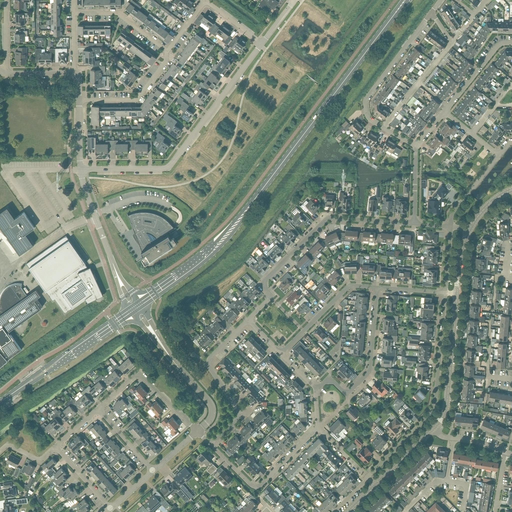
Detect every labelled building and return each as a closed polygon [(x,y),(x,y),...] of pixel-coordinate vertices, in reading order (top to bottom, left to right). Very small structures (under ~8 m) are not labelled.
[(126,9),(125,10),(129,14),(134,7),(137,4),(132,0),(130,4),(128,6),(126,9)] [(180,6),(183,8),(188,0),(180,0),(180,1),(179,0),(176,0),(172,5),(177,9),(180,6)] [(189,0),(188,0),(183,8),(185,10),(182,13),(188,17),(193,10),(190,8),(194,3),(189,0)] [(263,7),(266,9),(268,7),(271,4),(275,7),(280,0),(279,0),(269,0),(267,3),(263,0),(262,0),(259,5),(262,8),(263,7)] [(134,7),(129,14),(133,17),(139,10),(141,7),(137,4),(134,7)] [(441,12),(444,17),(451,13),(448,8),(441,12)] [(133,17),(138,20),(143,13),(139,10),(133,17)] [(138,20),(142,23),(147,17),(143,13),(138,20)] [(202,22),(205,24),(211,16),(206,13),(202,18),(199,16),(194,23),(199,26),(202,22)] [(444,17),(447,22),(454,17),(451,13),(444,17)] [(15,14),(15,22),(17,22),(17,25),(25,25),(25,18),(28,17),(28,14),(15,14)] [(208,30),(210,32),(214,27),(212,25),(216,20),(211,16),(205,24),(209,28),(208,30)] [(142,23),(146,27),(152,20),(147,17),(142,23)] [(152,20),(146,27),(151,30),(156,23),(158,20),(154,17),(152,20)] [(447,22),(450,26),(457,22),(454,17),(447,22)] [(482,27),(489,32),(490,30),(492,30),(492,23),(491,23),(491,17),(486,17),(486,23),(483,27),(482,27)] [(156,23),(151,30),(155,33),(160,26),(163,23),(158,20),(156,23)] [(457,22),(450,26),(453,31),(460,26),(457,22)] [(217,34),(220,36),(226,28),(222,24),(218,30),(214,27),(210,32),(216,36),(217,34)] [(155,33),(159,37),(165,30),(160,26),(155,33)] [(482,27),(479,31),(486,36),(489,32),(482,27)] [(226,28),(220,36),(224,38),(222,41),(227,45),(231,40),(227,37),(231,32),(226,28)] [(159,37),(164,40),(169,33),(165,30),(159,37)] [(15,34),(15,41),(25,41),(25,36),(27,36),(27,31),(21,31),(21,34),(15,34)] [(425,37),(429,40),(434,34),(430,31),(425,37)] [(486,36),(479,31),(476,36),(483,41),(486,36)] [(117,39),(121,42),(126,35),(122,32),(117,39)] [(169,33),(164,40),(168,43),(173,36),(169,33)] [(196,33),(193,37),(200,42),(202,44),(205,40),(196,33)] [(429,40),(433,44),(438,37),(434,34),(429,40)] [(121,42),(126,45),(131,39),(126,35),(121,42)] [(476,36),(473,40),(481,46),(484,41),(483,41),(476,36)] [(193,37),(190,41),(196,47),(200,42),(193,37)] [(245,47),(243,46),(246,43),(241,39),(239,41),(238,40),(238,39),(235,37),(228,46),(232,48),(232,47),(235,49),(239,52),(241,49),(242,50),(245,47)] [(433,44),(438,47),(443,40),(438,37),(433,44)] [(126,45),(130,49),(135,42),(131,39),(126,45)] [(443,40),(438,47),(442,50),(447,44),(443,40)] [(473,40),(470,45),(478,50),(481,46),(473,40)] [(190,41),(186,46),(193,51),(196,47),(190,41)] [(130,49),(134,52),(139,45),(135,42),(130,49)] [(134,52),(139,55),(144,48),(139,45),(134,52)] [(470,45),(467,49),(475,55),(478,50),(470,45)] [(186,46),(183,50),(190,55),(193,51),(186,46)] [(84,53),(83,53),(83,57),(95,57),(99,57),(99,53),(99,47),(95,47),(90,48),(90,51),(84,51),(84,53)] [(17,58),(17,64),(25,64),(25,53),(27,53),(27,48),(19,48),(19,52),(15,52),(15,58),(17,58)] [(139,55),(143,59),(148,52),(144,48),(139,55)] [(415,48),(411,52),(418,57),(421,53),(415,48)] [(452,48),(448,52),(452,55),(453,56),(457,52),(455,51),(452,48)] [(45,64),(45,53),(41,53),(41,49),(35,49),(35,56),(39,56),(39,64),(45,64)] [(49,53),(45,53),(45,64),(52,63),(52,56),(55,56),(55,49),(49,49),(49,53)] [(67,49),(55,49),(55,56),(59,56),(59,63),(66,63),(66,53),(67,53),(67,49)] [(475,55),(467,49),(463,54),(471,59),(475,55)] [(183,50),(180,54),(187,59),(190,55),(183,50)] [(223,59),(220,63),(228,69),(232,64),(229,62),(230,61),(227,59),(229,56),(225,53),(221,51),(219,54),(221,55),(220,57),(223,59)] [(432,54),(430,57),(432,58),(435,60),(437,57),(439,54),(435,51),(432,54)] [(505,51),(501,55),(507,60),(508,58),(510,58),(510,51),(505,51)] [(143,59),(147,62),(152,55),(148,52),(143,59)] [(411,52),(408,57),(415,62),(418,57),(411,52)] [(180,54),(177,59),(183,64),(187,59),(180,54)] [(152,55),(147,62),(152,65),(157,58),(152,55)] [(501,55),(498,59),(504,64),(507,60),(501,55)] [(95,57),(83,57),(83,61),(84,61),(84,63),(90,63),(90,66),(99,66),(99,61),(95,61),(95,57)] [(408,57),(405,61),(411,66),(415,62),(408,57)] [(177,59),(173,63),(180,68),(183,64),(177,59)] [(465,59),(462,63),(469,69),(473,65),(465,59)] [(504,64),(498,59),(495,64),(500,68),(504,64)] [(405,61),(402,65),(408,70),(411,66),(405,61)] [(129,72),(126,75),(134,81),(138,77),(135,74),(135,73),(133,73),(130,71),(132,68),(125,62),(122,67),(129,72)] [(173,63),(170,67),(177,72),(180,74),(183,70),(180,68),(173,63)] [(214,64),(211,68),(216,72),(218,70),(221,72),(222,71),(225,73),(228,69),(220,63),(217,66),(214,64)] [(462,63),(459,68),(466,74),(469,69),(462,63)] [(492,63),(488,68),(496,74),(499,70),(492,63)] [(402,65),(398,70),(405,75),(408,70),(402,65)] [(90,70),(91,77),(102,77),(102,73),(105,72),(105,66),(97,66),(97,70),(90,70)] [(170,67),(167,72),(174,77),(177,72),(170,67)] [(211,73),(207,78),(216,85),(219,80),(216,77),(217,76),(215,75),(216,72),(211,68),(209,71),(211,73)] [(459,68),(455,72),(462,77),(463,78),(466,74),(459,68)] [(488,68),(485,72),(492,78),(496,74),(488,68)] [(405,75),(398,70),(395,74),(401,79),(405,75)] [(167,72),(164,76),(170,81),(174,77),(167,72)] [(462,77),(455,72),(452,76),(458,82),(462,77)] [(482,76),(481,76),(489,82),(492,78),(485,72),(486,73),(483,77),(482,76)] [(134,81),(126,75),(124,79),(122,77),(119,80),(124,83),(126,87),(128,84),(130,86),(134,81)] [(393,75),(390,80),(396,84),(400,80),(393,75)] [(164,76),(160,80),(167,85),(170,81),(164,76)] [(481,76),(478,81),(486,87),(489,82),(481,76)] [(102,77),(91,77),(91,83),(97,83),(97,87),(105,87),(105,81),(102,81),(102,77)] [(201,82),(199,84),(204,88),(206,86),(208,88),(209,86),(213,89),(216,85),(207,78),(203,84),(201,82)] [(450,78),(447,82),(455,88),(458,84),(450,78)] [(167,85),(160,80),(157,85),(164,90),(167,85)] [(390,80),(386,84),(393,89),(396,84),(390,80)] [(444,86),(443,86),(451,92),(455,88),(447,82),(446,83),(444,81),(441,84),(444,86)] [(486,87),(478,81),(474,85),(482,91),(486,87)] [(198,91),(196,95),(204,101),(208,96),(202,91),(204,88),(199,84),(195,89),(198,91)] [(386,84),(383,88),(390,93),(393,89),(386,84)] [(440,91),(447,96),(448,97),(451,92),(443,86),(440,91)] [(155,87),(152,91),(159,96),(162,92),(155,87)] [(417,90),(416,92),(420,95),(424,90),(421,87),(420,87),(417,90)] [(474,87),(471,91),(478,97),(482,93),(474,87)] [(383,88),(380,92),(386,97),(390,93),(383,88)] [(152,91),(149,96),(156,101),(159,96),(152,91)] [(447,96),(440,91),(437,95),(443,100),(447,96)] [(471,91),(467,96),(475,102),(478,97),(471,91)] [(204,101),(196,95),(192,92),(190,95),(191,96),(187,100),(192,104),(195,101),(200,106),(204,101)] [(380,92),(377,97),(381,100),(383,102),(386,97),(380,92)] [(149,96),(145,100),(152,105),(156,101),(149,96)] [(467,96),(464,100),(472,106),(474,108),(477,104),(475,102),(467,96)] [(180,97),(176,101),(180,104),(181,105),(180,107),(179,108),(182,110),(184,112),(182,116),(184,118),(188,121),(194,114),(186,108),(188,105),(184,102),(183,101),(184,100),(180,97)] [(372,103),(373,107),(379,106),(378,104),(381,100),(377,97),(372,103)] [(430,103),(437,108),(440,104),(433,99),(430,103)] [(6,134),(20,134),(20,129),(39,129),(39,141),(61,140),(61,121),(44,121),(44,102),(18,102),(18,100),(7,100),(8,122),(5,122),(6,134)] [(145,100),(142,104),(149,109),(152,105),(145,100)] [(460,104),(461,105),(468,110),(472,106),(464,100),(460,104)] [(430,103),(427,107),(433,112),(434,112),(437,108),(430,103)] [(142,104),(140,107),(145,115),(146,118),(151,112),(150,110),(149,109),(142,104)] [(424,105),(421,109),(424,112),(431,117),(434,113),(434,112),(433,112),(427,107),(424,105)] [(461,105),(458,109),(465,115),(468,110),(461,105)] [(99,107),(99,106),(92,106),(92,114),(91,114),(91,117),(92,117),(92,124),(93,124),(93,129),(98,129),(98,127),(96,127),(96,124),(100,124),(99,119),(99,116),(99,107)] [(374,112),(379,116),(383,111),(379,108),(379,106),(373,107),(374,112)] [(383,111),(379,116),(384,119),(387,116),(389,117),(391,114),(384,109),(383,111)] [(424,112),(421,109),(418,113),(421,116),(428,121),(431,117),(424,112)] [(465,115),(458,109),(455,113),(461,119),(465,115)] [(492,114),(490,116),(495,120),(497,118),(501,114),(496,110),(494,111),(492,114)] [(418,113),(414,119),(417,121),(424,127),(427,122),(423,119),(420,117),(421,116),(418,113)] [(169,132),(176,137),(182,130),(174,124),(176,121),(170,117),(168,120),(169,121),(168,123),(170,125),(170,126),(172,128),(169,132)] [(400,120),(396,117),(389,125),(394,128),(399,122),(398,122),(400,120)] [(410,122),(420,130),(419,130),(420,131),(424,127),(417,121),(414,119),(411,123),(410,122)] [(350,129),(352,131),(360,124),(356,120),(351,125),(346,121),(341,125),(342,126),(344,128),(347,131),(350,130),(350,129)] [(410,122),(407,126),(416,134),(419,130),(420,130),(410,122)] [(446,123),(443,127),(451,134),(454,136),(459,130),(454,126),(452,128),(446,123)] [(360,124),(352,131),(354,133),(354,134),(353,135),(353,137),(356,140),(360,135),(358,133),(364,128),(360,124)] [(503,124),(500,128),(505,132),(506,131),(510,131),(511,124),(510,124),(503,124)] [(405,128),(402,132),(407,135),(408,134),(413,138),(414,137),(414,138),(416,136),(415,135),(416,134),(407,126),(405,128)] [(448,138),(451,134),(443,127),(439,132),(445,136),(443,139),(448,143),(450,140),(448,138)] [(498,127),(495,131),(501,137),(505,132),(500,128),(498,127)] [(361,141),(360,142),(362,143),(363,144),(366,143),(367,142),(369,143),(374,134),(369,131),(365,138),(363,136),(361,141)] [(492,137),(498,141),(501,137),(495,131),(491,136),(492,137)] [(156,139),(155,140),(157,142),(160,144),(157,148),(164,153),(170,146),(162,140),(164,137),(160,134),(158,133),(156,136),(157,137),(156,139)] [(369,143),(367,146),(370,147),(369,149),(370,151),(373,153),(377,145),(375,143),(379,137),(374,134),(369,143)] [(436,136),(432,140),(440,147),(444,143),(446,145),(448,143),(443,139),(442,141),(436,136)] [(90,137),(87,137),(87,148),(91,148),(96,148),(96,154),(102,154),(102,144),(98,144),(98,141),(96,141),(96,137),(95,137),(90,137)] [(492,137),(489,141),(496,147),(499,142),(498,141),(492,137)] [(384,149),(387,150),(392,141),(387,138),(383,145),(381,144),(378,149),(380,151),(382,152),(384,149)] [(461,148),(463,150),(470,142),(466,138),(461,144),(459,142),(456,146),(453,149),(455,151),(458,148),(460,150),(461,148)] [(106,144),(102,144),(102,154),(108,154),(108,147),(112,147),(112,140),(106,141),(106,144)] [(118,140),(112,140),(112,147),(116,147),(116,154),(122,154),(122,144),(118,144),(118,140)] [(126,144),(122,144),(122,154),(128,154),(128,147),(132,147),(132,140),(126,140),(126,144)] [(138,140),(132,140),(132,147),(135,147),(135,154),(142,154),(142,144),(138,144),(138,140)] [(145,144),(142,144),(142,154),(148,154),(148,147),(152,147),(152,140),(145,140),(145,144)] [(440,147),(432,140),(429,145),(433,148),(432,150),(430,148),(427,153),(431,157),(436,151),(437,151),(440,147)] [(392,141),(387,150),(392,153),(398,156),(402,150),(397,148),(395,147),(397,144),(392,141)] [(470,142),(463,150),(467,153),(465,155),(469,159),(476,150),(474,149),(472,150),(471,149),(474,145),(470,142)] [(6,150),(7,156),(61,155),(60,148),(54,149),(54,145),(12,146),(12,150),(6,150)] [(437,192),(433,197),(432,200),(429,200),(428,211),(433,212),(433,213),(440,213),(441,206),(440,206),(440,200),(443,198),(449,192),(442,185),(436,192),(437,192)] [(343,194),(343,192),(340,192),(339,200),(343,201),(342,209),(346,209),(350,209),(350,199),(347,198),(347,196),(345,195),(343,194)] [(331,208),(335,208),(336,200),(333,200),(334,195),(326,195),(325,200),(327,200),(326,201),(325,201),(325,205),(331,206),(331,208)] [(368,210),(376,211),(377,203),(380,203),(380,197),(375,196),(375,200),(369,199),(368,210)] [(389,210),(389,211),(394,212),(395,207),(395,200),(388,199),(388,197),(384,197),(384,200),(383,209),(389,210)] [(403,199),(396,199),(396,205),(399,206),(398,212),(406,213),(407,206),(406,206),(406,202),(403,201),(403,199)] [(316,205),(314,204),(315,203),(311,200),(308,202),(306,200),(300,206),(306,212),(307,210),(313,216),(316,213),(314,211),(318,207),(316,205)] [(7,207),(0,212),(0,226),(3,230),(6,234),(8,237),(20,255),(24,252),(30,247),(31,248),(34,245),(26,234),(35,228),(24,212),(15,218),(8,208),(7,207)] [(297,207),(291,213),(295,217),(293,219),(296,222),(297,222),(298,223),(297,224),(300,226),(304,222),(305,224),(309,221),(310,219),(304,213),(301,216),(299,214),(301,212),(297,207)] [(144,255),(148,260),(174,244),(167,233),(175,227),(172,223),(171,224),(168,222),(163,218),(161,216),(157,215),(154,213),(150,213),(146,212),(142,212),(138,212),(128,216),(136,235),(134,236),(143,251),(142,251),(143,255),(144,255)] [(510,229),(510,226),(508,226),(508,223),(507,223),(506,222),(508,219),(503,216),(500,220),(500,224),(499,224),(500,230),(510,229)] [(289,230),(286,234),(293,241),(295,239),(295,238),(297,237),(292,232),(294,230),(289,224),(286,227),(289,230)] [(345,233),(341,233),(343,240),(343,241),(351,242),(351,239),(352,231),(346,230),(345,233)] [(358,231),(352,231),(351,239),(357,240),(357,241),(360,241),(360,234),(357,234),(358,231)] [(424,236),(423,242),(427,242),(426,243),(431,244),(432,243),(436,243),(437,237),(434,237),(434,235),(433,235),(433,232),(434,232),(427,231),(427,232),(418,231),(418,235),(424,236)] [(336,232),(331,234),(334,242),(335,244),(343,241),(343,240),(341,233),(337,234),(336,232)] [(363,234),(360,234),(360,241),(363,241),(363,240),(369,240),(369,232),(363,232),(363,234)] [(369,232),(369,240),(372,241),(372,243),(375,243),(375,242),(378,242),(378,235),(375,235),(375,232),(369,232)] [(381,236),(378,235),(378,242),(381,243),(381,241),(387,242),(387,233),(381,233),(381,236)] [(393,234),(387,233),(387,242),(392,242),(392,244),(395,244),(396,237),(393,237),(393,234)] [(293,241),(286,234),(283,236),(281,234),(277,238),(281,242),(283,240),(288,245),(290,243),(291,243),(293,241)] [(326,239),(323,241),(327,247),(328,248),(335,245),(335,244),(334,242),(331,234),(325,237),(326,239)] [(399,237),(396,237),(395,244),(398,244),(399,243),(404,243),(405,235),(399,234),(399,237)] [(66,235),(26,264),(53,301),(55,300),(65,314),(85,299),(88,302),(86,303),(86,304),(103,296),(94,274),(93,275),(92,273),(93,272),(92,272),(91,273),(88,268),(85,264),(86,263),(81,257),(66,235)] [(404,243),(404,246),(413,246),(413,245),(413,243),(414,238),(411,238),(411,235),(405,235),(404,243)] [(482,238),(481,243),(492,246),(494,242),(495,242),(496,239),(486,236),(486,239),(482,238)] [(274,245),(272,248),(279,255),(281,253),(283,251),(278,246),(280,244),(276,239),(273,242),(274,245)] [(318,242),(314,246),(320,252),(324,248),(325,249),(327,247),(323,241),(320,244),(318,242)] [(481,252),(481,255),(491,256),(492,255),(490,254),(492,246),(481,243),(479,248),(483,249),(483,252),(481,252)] [(427,249),(427,255),(438,256),(438,250),(431,249),(431,246),(426,246),(424,245),(424,249),(427,249)] [(312,252),(310,254),(315,259),(317,257),(316,256),(320,252),(314,246),(310,250),(312,252)] [(265,250),(263,252),(267,256),(270,254),(274,259),(276,257),(277,258),(279,255),(272,248),(271,248),(267,252),(265,250)] [(260,260),(257,262),(265,269),(267,267),(269,265),(264,260),(266,258),(263,254),(262,254),(258,258),(260,260)] [(306,254),(301,259),(307,265),(309,266),(313,262),(313,261),(315,259),(310,254),(308,256),(306,254)] [(438,256),(427,255),(426,259),(423,259),(422,265),(430,266),(430,262),(437,263),(438,256)] [(476,258),(476,263),(488,265),(488,260),(491,260),(491,256),(481,255),(477,255),(477,258),(476,258)] [(299,265),(297,267),(300,270),(302,272),(305,274),(307,272),(307,268),(305,267),(307,265),(301,259),(297,263),(299,265)] [(339,260),(336,262),(340,267),(342,266),(343,266),(344,266),(345,268),(345,273),(351,273),(350,264),(350,262),(344,262),(341,264),(339,260)] [(265,269),(257,262),(253,266),(251,264),(249,266),(253,270),(255,268),(260,273),(262,271),(262,272),(265,269)] [(334,269),(330,273),(331,275),(337,281),(341,276),(338,273),(336,271),(338,270),(338,269),(340,267),(336,262),(334,263),(336,267),(334,269)] [(374,271),(377,271),(378,264),(378,263),(369,263),(369,265),(368,273),(374,274),(374,271)] [(488,265),(476,263),(475,269),(480,269),(479,272),(490,273),(490,270),(487,269),(488,265)] [(379,278),(385,278),(386,270),(386,266),(381,266),(381,265),(378,264),(377,271),(380,272),(379,278)] [(427,272),(427,276),(437,276),(437,270),(432,270),(432,267),(424,266),(424,272),(427,272)] [(392,276),(395,276),(395,269),(395,267),(392,267),(392,269),(392,270),(386,270),(385,278),(391,279),(392,276)] [(395,269),(395,276),(397,277),(397,279),(403,280),(404,271),(404,268),(401,268),(401,267),(397,267),(397,270),(395,269)] [(404,271),(403,280),(409,280),(409,278),(412,278),(413,273),(413,271),(413,269),(404,268),(404,271)] [(280,285),(285,290),(292,284),(288,280),(292,277),(291,276),(287,273),(282,278),(284,280),(280,285)] [(326,278),(324,280),(329,285),(331,283),(333,285),(337,281),(331,275),(327,279),(326,278)] [(437,276),(427,276),(426,279),(423,278),(422,284),(422,285),(430,286),(431,282),(436,283),(437,276)] [(324,280),(317,286),(320,289),(326,295),(330,290),(327,287),(329,285),(324,280)] [(254,281),(248,287),(250,290),(257,296),(261,292),(255,286),(257,284),(256,284),(254,281)] [(478,287),(477,289),(487,290),(487,287),(482,286),(482,282),(472,281),(472,285),(473,285),(473,287),(478,287)] [(0,368),(8,362),(5,358),(8,356),(9,358),(21,350),(9,332),(41,309),(40,308),(43,306),(38,298),(41,296),(36,290),(27,296),(21,288),(22,284),(19,284),(16,284),(13,284),(10,286),(7,288),(4,290),(2,292),(1,294),(0,296),(0,305),(0,307),(1,308),(0,308),(0,368)] [(293,292),(287,299),(292,304),(300,296),(296,292),(300,288),(296,285),(294,287),(291,290),(293,292)] [(317,286),(311,292),(313,294),(318,299),(320,297),(322,299),(326,295),(320,289),(317,286)] [(245,289),(242,292),(246,297),(248,295),(253,300),(257,296),(250,290),(249,291),(247,289),(245,289)] [(237,299),(246,308),(249,304),(244,299),(246,297),(242,292),(240,295),(242,298),(239,301),(237,299)] [(358,301),(367,302),(367,296),(364,296),(365,293),(356,292),(355,299),(355,301),(358,301)] [(386,310),(395,311),(396,300),(398,300),(398,296),(391,295),(391,299),(387,299),(386,310)] [(476,302),(476,304),(480,304),(486,305),(486,302),(481,301),(481,297),(471,296),(471,300),(471,302),(476,302)] [(308,301),(304,297),(300,301),(302,304),(297,309),(302,314),(305,311),(307,314),(311,309),(306,304),(308,301)] [(422,304),(421,308),(434,309),(434,303),(431,303),(432,298),(424,297),(424,304),(423,304),(422,304)] [(234,300),(230,304),(234,308),(236,306),(242,312),(246,308),(237,299),(235,301),(234,300)] [(227,306),(224,309),(226,310),(225,311),(234,319),(238,316),(233,310),(234,308),(228,302),(225,304),(227,306)] [(421,308),(421,317),(422,317),(422,319),(425,320),(430,320),(430,315),(433,315),(434,309),(421,308)] [(234,319),(225,311),(222,315),(221,313),(218,316),(223,320),(225,318),(230,323),(234,319)] [(475,317),(475,319),(484,320),(485,316),(479,316),(480,312),(470,311),(469,314),(470,314),(470,316),(475,317)] [(354,312),(353,321),(365,321),(364,321),(365,313),(366,313),(354,312)] [(501,314),(501,322),(511,323),(511,320),(509,320),(509,316),(504,316),(504,314),(501,314)] [(384,318),(384,325),(394,326),(395,322),(398,322),(399,316),(392,315),(392,319),(384,318)] [(214,326),(221,333),(225,329),(219,323),(221,321),(217,317),(215,319),(216,320),(212,324),(214,326)] [(323,324),(330,330),(337,323),(331,317),(323,324)] [(422,322),(421,330),(432,331),(432,323),(422,322)] [(205,329),(209,333),(211,331),(217,337),(221,333),(214,326),(212,328),(209,325),(207,327),(206,326),(204,328),(205,329)] [(390,331),(390,335),(397,336),(397,330),(394,329),(394,326),(384,325),(383,331),(390,331)] [(473,332),(473,333),(483,334),(483,331),(478,331),(478,326),(468,326),(468,329),(469,329),(468,331),(473,332)] [(313,334),(320,341),(326,336),(319,328),(313,334)] [(200,335),(199,335),(209,345),(212,341),(207,335),(209,333),(205,329),(200,334),(200,335)] [(432,331),(421,330),(421,338),(431,339),(432,331)] [(209,345),(199,335),(199,336),(200,336),(196,340),(195,339),(193,341),(197,345),(199,343),(205,349),(209,345)] [(327,337),(335,345),(337,343),(330,335),(327,337)] [(383,338),(382,344),(392,345),(393,341),(397,342),(398,336),(397,336),(390,335),(390,339),(383,338)] [(244,343),(248,347),(255,340),(251,336),(244,343)] [(246,349),(249,353),(258,344),(255,340),(248,347),(246,349)] [(472,346),(472,348),(482,349),(482,346),(476,346),(477,341),(467,340),(466,344),(467,344),(467,346),(472,346)] [(300,341),(292,349),(294,351),(293,352),(297,356),(306,348),(300,341)] [(498,343),(498,349),(508,350),(509,347),(506,347),(506,344),(507,341),(502,341),(502,342),(498,342),(498,343)] [(249,353),(253,356),(255,354),(262,347),(258,344),(249,353)] [(392,345),(382,344),(381,351),(388,351),(388,355),(396,356),(396,350),(392,349),(392,345)] [(419,345),(419,352),(430,353),(430,346),(419,345)] [(297,356),(301,360),(307,354),(305,351),(309,348),(308,346),(306,348),(297,356)] [(255,354),(253,356),(259,362),(266,355),(263,353),(266,351),(262,347),(255,354)] [(363,348),(351,348),(350,349),(354,349),(353,353),(352,353),(351,356),(354,356),(359,357),(359,354),(362,354),(363,348)] [(129,358),(124,362),(130,369),(135,364),(134,364),(130,359),(132,358),(127,352),(125,354),(129,358)] [(301,360),(305,364),(313,355),(312,354),(310,356),(307,354),(301,360)] [(305,364),(308,367),(315,361),(313,359),(315,357),(313,355),(305,364)] [(471,361),(470,363),(480,364),(481,361),(475,360),(475,356),(465,355),(465,359),(466,359),(466,361),(471,361)] [(267,364),(269,367),(275,361),(271,357),(270,358),(268,356),(260,363),(264,367),(267,364)] [(381,366),(386,366),(391,366),(391,362),(395,363),(395,357),(392,356),(391,359),(382,359),(381,366)] [(221,370),(226,374),(233,367),(229,363),(228,362),(225,358),(219,364),(223,368),(221,370)] [(337,371),(341,375),(348,368),(342,362),(343,361),(341,359),(335,364),(338,367),(338,366),(340,368),(337,371)] [(269,371),(271,373),(279,365),(275,361),(269,367),(272,369),(269,371)] [(308,367),(312,371),(321,363),(320,362),(317,364),(315,361),(308,367)] [(125,373),(130,369),(124,362),(119,367),(116,364),(114,366),(118,370),(121,368),(125,373)] [(317,374),(320,377),(325,372),(327,370),(322,364),(321,363),(312,371),(316,375),(317,374)] [(417,378),(426,379),(427,372),(428,367),(425,367),(425,364),(417,363),(416,371),(418,371),(417,378)] [(116,381),(121,377),(116,372),(118,370),(113,364),(110,366),(112,368),(107,372),(108,372),(116,381)] [(233,367),(226,374),(230,379),(232,377),(234,379),(240,373),(241,371),(239,369),(235,365),(233,367)] [(274,372),(277,374),(283,368),(279,365),(271,373),(272,374),(274,372)] [(277,374),(281,378),(287,372),(283,368),(277,374)] [(348,368),(341,375),(345,379),(349,376),(350,378),(352,381),(357,376),(355,373),(354,374),(348,368)] [(397,370),(397,369),(390,369),(390,372),(384,372),(383,380),(396,381),(397,373),(402,374),(403,370),(397,370)] [(469,378),(473,378),(479,379),(479,376),(474,375),(474,371),(464,370),(464,373),(464,375),(469,376),(469,378)] [(101,375),(99,377),(101,379),(103,381),(105,383),(107,381),(111,386),(116,381),(110,375),(108,372),(103,377),(101,375)] [(279,380),(285,386),(288,383),(289,382),(287,380),(291,376),(287,372),(281,378),(279,380)] [(234,383),(238,387),(246,380),(242,376),(242,375),(240,373),(234,379),(236,381),(234,383)] [(97,383),(94,386),(101,393),(106,389),(101,383),(103,381),(101,379),(99,377),(95,381),(97,383)] [(464,379),(463,389),(478,390),(478,388),(473,387),(474,382),(481,383),(481,379),(479,379),(473,378),(472,380),(469,380),(464,379)] [(246,388),(248,390),(252,386),(250,383),(250,384),(246,380),(238,387),(242,391),(246,388)] [(290,388),(293,391),(299,385),(295,381),(290,385),(288,383),(285,386),(284,387),(288,390),(290,388)] [(372,387),(376,390),(379,394),(384,389),(387,392),(390,388),(383,383),(384,384),(382,387),(377,382),(372,387)] [(135,393),(137,395),(144,389),(140,385),(136,388),(134,386),(129,390),(133,394),(135,393)] [(293,391),(291,392),(294,395),(296,395),(297,395),(298,395),(303,394),(303,392),(301,390),(303,388),(299,385),(293,391)] [(89,386),(85,389),(89,394),(91,392),(96,398),(101,393),(94,386),(91,388),(89,386)] [(247,395),(251,400),(258,392),(254,388),(255,388),(252,386),(248,390),(250,392),(247,395)] [(420,390),(414,395),(417,399),(415,401),(418,402),(419,402),(420,402),(421,402),(421,401),(422,401),(422,400),(422,401),(421,400),(426,396),(422,392),(423,392),(423,390),(425,390),(426,387),(421,387),(420,387),(420,390)] [(81,393),(78,396),(87,406),(92,402),(86,396),(89,394),(85,389),(81,393)] [(144,389),(137,395),(139,398),(137,400),(142,405),(147,401),(143,397),(148,394),(144,389)] [(463,389),(462,399),(467,400),(471,400),(470,402),(479,402),(481,403),(482,403),(483,398),(479,397),(479,399),(472,398),(473,390),(478,390),(463,389)] [(261,390),(258,392),(251,400),(255,404),(259,401),(261,403),(265,398),(263,396),(265,394),(261,390)] [(373,392),(370,395),(376,400),(378,398),(373,392)] [(487,393),(486,400),(487,400),(487,399),(489,400),(494,401),(496,393),(490,392),(490,394),(487,393)] [(367,404),(368,405),(373,400),(367,395),(366,396),(364,394),(362,396),(363,396),(358,401),(362,404),(364,407),(367,404)] [(70,397),(68,399),(70,401),(69,401),(73,405),(74,407),(75,407),(77,405),(82,410),(87,406),(78,396),(75,398),(73,400),(70,397)] [(119,400),(117,402),(123,409),(126,407),(127,409),(132,405),(130,402),(128,400),(126,398),(124,400),(122,399),(120,401),(119,400)] [(297,399),(295,399),(296,408),(299,407),(307,407),(307,401),(303,402),(302,399),(297,399)] [(68,407),(65,410),(71,417),(76,413),(71,407),(73,405),(69,401),(65,404),(68,407)] [(148,401),(145,404),(146,406),(145,406),(149,411),(151,409),(153,411),(160,405),(156,401),(152,405),(150,402),(148,401)] [(123,409),(117,402),(115,404),(116,405),(113,407),(115,408),(112,411),(118,417),(123,413),(121,411),(123,409)] [(401,407),(398,410),(398,412),(400,415),(403,418),(407,422),(406,423),(413,416),(409,412),(412,410),(408,406),(407,406),(405,403),(403,405),(403,407),(401,407)] [(160,405),(153,411),(155,414),(153,416),(157,420),(162,416),(160,413),(164,410),(160,405)] [(300,413),(300,418),(304,417),(304,413),(307,412),(307,407),(299,407),(299,413),(300,413)] [(346,413),(353,420),(360,413),(355,408),(353,410),(351,408),(346,413)] [(56,409),(53,411),(55,413),(59,418),(61,416),(66,421),(71,417),(65,410),(62,412),(59,410),(58,411),(56,409)] [(134,411),(130,416),(132,418),(136,414),(139,412),(137,410),(137,409),(134,411)] [(262,411),(257,415),(265,423),(269,427),(274,422),(270,418),(272,417),(270,415),(266,411),(267,412),(265,414),(264,413),(262,411)] [(53,420),(50,422),(57,430),(62,426),(57,420),(59,418),(55,413),(51,417),(53,420)] [(256,423),(254,425),(259,429),(261,427),(265,423),(257,415),(253,419),(256,423)] [(167,425),(169,427),(176,421),(172,417),(168,421),(166,418),(161,422),(165,427),(167,425)] [(300,421),(296,425),(302,431),(306,427),(304,425),(307,423),(307,420),(307,417),(304,417),(300,418),(300,421)] [(137,422),(134,418),(129,423),(130,424),(127,427),(128,427),(127,428),(129,430),(130,432),(138,426),(135,423),(137,422)] [(397,428),(401,424),(396,418),(392,422),(391,422),(385,428),(393,436),(399,430),(397,428)] [(338,419),(334,423),(341,431),(344,428),(346,430),(351,426),(346,421),(343,424),(338,419)] [(480,428),(486,430),(489,422),(483,420),(480,428)] [(176,421),(169,427),(172,430),(170,432),(173,436),(178,432),(176,430),(180,426),(176,421)] [(57,430),(50,422),(48,425),(45,422),(41,426),(45,430),(47,428),(52,434),(57,430)] [(486,430),(491,432),(494,424),(489,422),(486,430)] [(91,430),(94,433),(101,426),(99,424),(98,425),(97,423),(94,426),(92,423),(87,428),(90,431),(91,430)] [(249,423),(244,427),(252,435),(256,431),(259,429),(254,425),(252,427),(249,423)] [(341,431),(334,423),(329,428),(334,433),(332,436),(336,440),(341,436),(338,433),(341,431)] [(491,432),(496,434),(500,426),(494,424),(491,432)] [(302,431),(296,425),(292,429),(290,431),(294,435),(296,433),(298,435),(302,431)] [(372,443),(379,450),(379,449),(380,450),(383,447),(382,447),(387,442),(381,436),(384,432),(377,425),(373,429),(378,433),(375,436),(377,438),(372,443)] [(94,433),(97,436),(104,430),(101,426),(94,433)] [(130,432),(134,436),(141,429),(138,426),(130,432)] [(496,434),(502,436),(505,429),(500,426),(496,434)] [(243,435),(241,437),(246,442),(248,439),(252,435),(244,427),(240,432),(243,435)] [(505,429),(502,436),(507,439),(510,432),(511,433),(511,429),(511,427),(509,427),(508,430),(505,429)] [(140,437),(142,439),(148,434),(144,430),(143,431),(141,429),(134,436),(135,438),(136,437),(138,438),(138,439),(140,437)] [(98,440),(101,444),(107,438),(105,436),(107,435),(105,433),(106,432),(104,430),(97,436),(99,439),(98,440)] [(288,432),(285,436),(291,442),(295,438),(288,432)] [(143,446),(144,448),(152,441),(150,439),(151,438),(148,434),(142,439),(143,442),(142,443),(144,445),(143,446)] [(78,436),(73,440),(80,448),(83,445),(85,447),(89,444),(85,439),(82,441),(78,436)] [(236,436),(231,440),(239,447),(243,444),(246,442),(241,437),(239,439),(236,436)] [(285,436),(281,440),(287,446),(291,442),(285,436)] [(354,441),(359,446),(364,441),(359,436),(354,441)] [(108,448),(115,442),(113,440),(112,441),(110,439),(109,440),(107,438),(101,444),(104,447),(103,448),(105,450),(108,448)] [(307,451),(303,454),(308,459),(312,456),(316,451),(324,444),(324,443),(319,438),(306,450),(307,451)] [(73,440),(69,444),(71,447),(69,448),(72,451),(74,453),(76,452),(80,448),(73,440)] [(231,440),(227,444),(230,447),(228,449),(232,454),(235,452),(235,451),(239,447),(231,440)] [(281,440),(277,444),(283,450),(287,446),(281,440)] [(144,448),(148,451),(155,445),(152,441),(144,448)] [(271,445),(273,447),(279,454),(283,450),(277,444),(275,441),(271,445)] [(108,448),(106,450),(109,454),(111,452),(118,446),(115,442),(108,448)] [(327,448),(324,444),(316,451),(320,455),(322,453),(324,455),(328,450),(327,448)] [(155,445),(148,451),(149,453),(150,453),(151,455),(152,454),(155,452),(157,454),(162,450),(159,446),(157,448),(155,445)] [(118,446),(111,452),(113,455),(112,456),(115,459),(116,458),(118,456),(120,455),(121,454),(119,452),(121,450),(119,448),(120,447),(118,446)] [(273,448),(269,451),(275,457),(279,454),(273,447),(273,448)] [(357,455),(362,460),(363,459),(366,463),(372,457),(369,455),(372,453),(366,448),(364,450),(363,449),(357,455)] [(436,454),(433,454),(434,457),(435,458),(441,459),(442,449),(439,449),(439,450),(437,449),(436,454)] [(334,456),(328,450),(324,455),(326,456),(324,458),(328,462),(334,456)] [(195,459),(198,462),(202,465),(204,462),(207,465),(210,468),(207,470),(211,475),(218,468),(213,464),(213,465),(210,462),(212,460),(203,451),(199,455),(195,459)] [(275,457),(269,451),(267,453),(265,452),(262,455),(267,461),(269,459),(271,461),(275,457)] [(425,453),(422,455),(429,462),(433,458),(434,457),(433,454),(431,456),(427,452),(425,453)] [(303,454),(300,458),(305,464),(309,460),(308,459),(303,454)] [(6,462),(16,467),(20,460),(10,455),(6,462)] [(243,455),(237,462),(240,465),(246,459),(243,455)] [(246,466),(251,471),(257,464),(253,460),(254,459),(250,455),(245,460),(249,463),(246,466)] [(420,458),(419,460),(425,466),(429,462),(422,455),(420,458)] [(338,460),(334,456),(328,462),(332,465),(338,460)] [(45,463),(42,466),(45,469),(45,470),(44,469),(44,470),(44,471),(45,473),(48,475),(54,470),(52,467),(57,463),(52,458),(46,464),(45,463)] [(300,458),(296,462),(302,468),(305,464),(300,458)] [(86,468),(89,472),(96,466),(98,464),(94,461),(93,461),(92,462),(90,459),(85,463),(88,466),(86,468)] [(339,459),(338,460),(332,465),(336,469),(343,463),(339,459)] [(127,466),(125,468),(131,475),(134,473),(133,473),(135,470),(134,469),(136,467),(130,460),(125,464),(127,466)] [(417,460),(414,463),(422,470),(425,466),(419,460),(417,461),(417,460)] [(296,462),(292,466),(298,472),(302,468),(296,462)] [(25,472),(31,475),(35,467),(29,463),(28,466),(25,464),(21,472),(24,473),(25,472)] [(412,466),(411,467),(418,474),(422,470),(414,463),(412,465),(412,466)] [(257,464),(251,471),(255,475),(258,472),(261,476),(266,471),(263,467),(262,468),(257,464)] [(291,465),(287,469),(294,476),(298,472),(292,466),(291,465)] [(89,472),(93,476),(99,470),(96,466),(89,472)] [(175,481),(185,492),(188,490),(183,485),(183,486),(182,484),(185,481),(185,480),(191,474),(185,467),(175,477),(177,479),(175,481)] [(409,468),(407,471),(414,478),(416,475),(418,477),(420,476),(418,474),(411,467),(410,469),(409,468)] [(54,470),(48,475),(50,478),(51,477),(53,479),(56,477),(58,479),(63,475),(65,477),(67,475),(61,468),(56,472),(54,470)] [(131,475),(125,468),(123,470),(121,468),(116,472),(122,479),(124,477),(126,479),(128,476),(129,477),(131,475)] [(294,476),(287,469),(283,473),(290,480),(294,476)] [(93,476),(97,480),(103,474),(99,470),(93,476)] [(232,483),(233,481),(231,479),(224,471),(221,474),(218,471),(214,475),(217,478),(218,477),(225,485),(226,485),(228,487),(232,483)] [(345,476),(354,485),(356,483),(355,482),(357,480),(355,479),(357,477),(351,471),(348,474),(347,473),(344,475),(345,476)] [(405,474),(403,475),(410,482),(414,478),(407,471),(404,473),(405,474)] [(100,484),(106,478),(108,477),(105,473),(103,474),(97,480),(100,484)] [(53,479),(51,482),(59,491),(62,489),(64,486),(62,484),(67,480),(65,477),(63,475),(58,479),(56,477),(53,479)] [(401,476),(399,478),(406,485),(410,482),(403,475),(402,476),(401,476)] [(342,480),(344,482),(350,488),(354,485),(345,476),(342,480)] [(27,486),(26,485),(25,487),(28,492),(34,478),(31,477),(27,486)] [(100,484),(104,488),(110,482),(106,478),(100,484)] [(397,481),(396,483),(402,489),(406,485),(399,478),(396,481),(397,481)] [(289,481),(286,484),(292,490),(295,487),(292,485),(289,481)] [(5,490),(4,490),(5,498),(14,496),(13,488),(12,489),(11,486),(12,486),(11,482),(3,483),(4,487),(5,487),(5,490)] [(104,488),(107,492),(114,486),(110,482),(104,488)] [(344,482),(340,485),(347,492),(350,488),(344,482)] [(170,486),(169,487),(166,484),(161,489),(167,496),(170,493),(172,495),(176,491),(177,492),(186,502),(189,499),(181,489),(179,490),(173,483),(170,485),(170,486)] [(265,496),(269,500),(276,493),(274,490),(276,488),(271,483),(267,488),(270,491),(265,496)] [(394,483),(391,486),(398,493),(402,489),(396,483),(394,484),(394,483)] [(336,486),(333,489),(338,494),(340,492),(342,495),(344,493),(345,494),(347,492),(340,485),(338,488),(336,486)] [(114,486),(107,492),(111,496),(117,490),(114,486)] [(320,488),(326,494),(335,503),(337,502),(336,501),(338,499),(336,496),(338,494),(333,489),(331,491),(330,490),(329,491),(326,488),(325,489),(322,486),(320,488)] [(398,493),(391,486),(389,488),(389,489),(388,490),(394,497),(398,493)] [(64,491),(62,489),(59,491),(57,493),(61,498),(64,496),(68,500),(70,498),(68,496),(73,491),(71,489),(69,487),(64,491)] [(73,487),(71,489),(73,491),(68,496),(70,498),(68,500),(66,502),(71,506),(77,501),(75,498),(80,494),(73,487)] [(278,500),(281,503),(286,498),(281,494),(279,496),(276,493),(269,500),(273,504),(278,500)] [(384,493),(380,497),(386,503),(390,500),(384,493)] [(246,498),(244,500),(253,510),(258,506),(253,501),(256,499),(251,494),(247,498),(246,498)] [(325,500),(332,507),(335,503),(326,494),(324,495),(326,497),(324,499),(325,500)] [(155,506),(160,502),(166,508),(170,505),(166,501),(161,495),(157,499),(154,495),(150,499),(151,500),(146,504),(149,506),(146,508),(149,511),(152,511),(153,511),(157,509),(155,506)] [(280,504),(279,506),(282,509),(281,509),(280,511),(281,511),(286,511),(291,508),(288,505),(291,503),(288,500),(290,498),(288,496),(286,498),(281,503),(280,504)] [(380,497),(376,501),(382,507),(383,507),(386,503),(380,497)] [(77,501),(71,506),(73,509),(74,508),(76,510),(79,508),(81,510),(86,506),(88,508),(90,506),(84,499),(79,503),(77,501)] [(241,504),(237,508),(241,511),(242,511),(244,510),(246,511),(251,511),(253,510),(244,500),(241,503),(241,504)] [(325,500),(322,504),(328,510),(332,507),(325,500)] [(318,505),(315,508),(318,511),(319,511),(321,511),(322,511),(324,511),(326,511),(328,510),(322,504),(319,501),(317,504),(318,505)] [(376,501),(372,505),(379,511),(382,511),(385,509),(383,507),(382,507),(376,501)] [(3,509),(3,511),(17,511),(18,509),(17,509),(15,509),(12,509),(12,502),(4,503),(4,509),(3,509)] [(433,511),(436,510),(441,505),(439,503),(438,504),(436,502),(429,509),(431,511),(433,511)]
